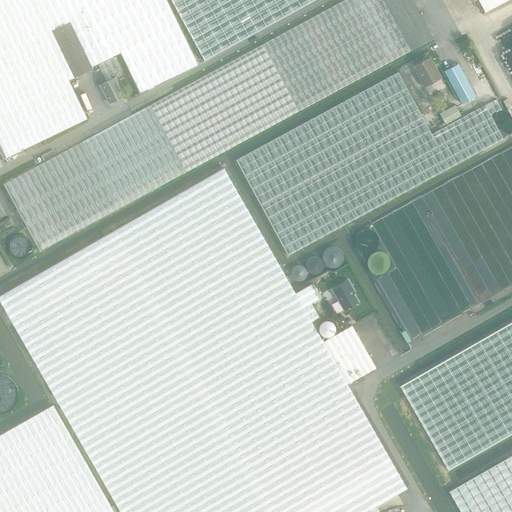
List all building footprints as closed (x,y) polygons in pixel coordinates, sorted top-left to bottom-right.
[(67,81),(77,76),(53,29),(69,21),(91,66),(120,52),(139,92),(197,64),(165,0),(0,0),(0,160),(86,117),(67,81)] [(186,172),(411,51),(383,0),(346,0),(149,105),(114,124),(3,184),(40,252),(186,172)] [(171,0),(204,61),(317,0),(171,0)] [(412,0),(383,0),(411,51),(433,39),(412,0)] [(511,0),(479,0),(486,12),(506,0),(511,0)] [(92,68),(91,66),(69,21),(53,29),(77,76),(92,68)] [(111,77),(109,74),(120,68),(115,57),(97,66),(104,80),(111,77)] [(424,87),(441,78),(436,69),(435,70),(429,59),(413,68),(424,87)] [(462,104),(476,97),(458,65),(444,72),(462,104)] [(236,160),(287,256),(503,139),(490,115),(501,109),(496,99),(431,134),(398,72),(236,160)] [(107,101),(122,94),(116,82),(114,82),(112,77),(111,77),(104,80),(98,83),(107,101)] [(445,125),(461,117),(455,106),(439,114),(445,125)] [(406,488),(347,384),(323,342),(311,321),(319,316),(311,303),(319,298),(311,284),(295,293),(224,168),(0,295),(0,301),(120,511),(380,511),(376,505),(406,488)] [(343,310),(357,302),(350,291),(352,290),(347,281),(332,290),(343,310)] [(511,322),(402,386),(450,470),(511,434),(511,322)] [(351,326),(323,342),(347,384),(375,368),(351,326)] [(114,511),(53,404),(0,434),(0,511),(114,511)] [(511,511),(511,457),(451,492),(462,511),(511,511)]
